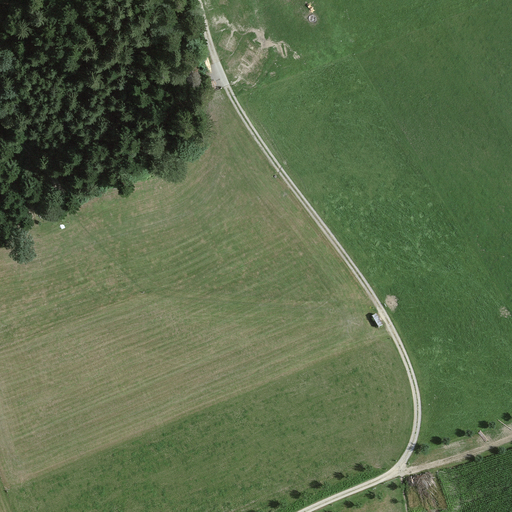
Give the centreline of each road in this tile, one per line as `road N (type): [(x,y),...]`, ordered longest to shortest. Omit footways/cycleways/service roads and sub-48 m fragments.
road 1 (track): [(392,476),(418,438),(420,413),(402,346),(240,110),(199,0)]
road 2 (track): [(392,476),(511,439)]
